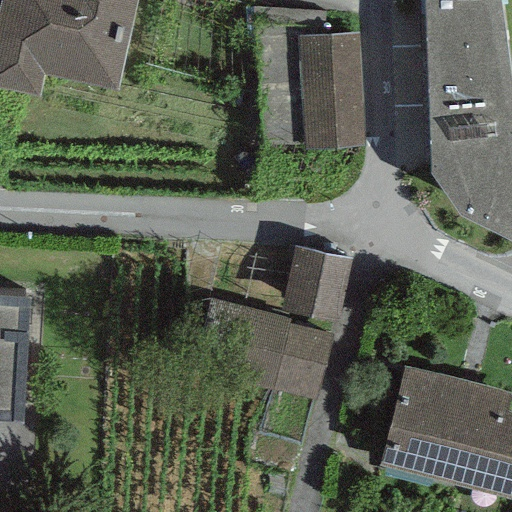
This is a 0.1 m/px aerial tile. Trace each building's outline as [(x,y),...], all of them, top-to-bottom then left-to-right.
[(0,0),(0,73),(37,82),(43,58),(117,75),(133,0),(0,0)] [(511,71),(503,0),(424,0),(430,153),(460,200),(511,222),(511,71)] [(358,29),(297,32),(302,139),(363,136),(358,29)] [(351,252),(294,238),(279,299),(336,313),(351,252)] [(29,277),(0,275),(0,401),(21,403),(29,277)] [(332,328),(214,294),(196,357),(313,391),(332,328)] [(511,482),(511,404),(508,403),(511,388),(404,362),(381,458),(511,488),(511,482)]
